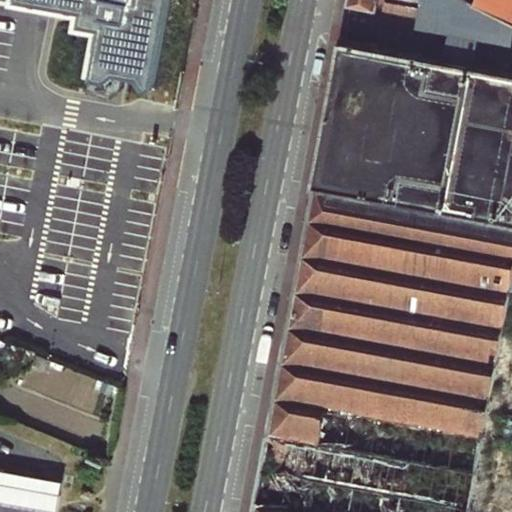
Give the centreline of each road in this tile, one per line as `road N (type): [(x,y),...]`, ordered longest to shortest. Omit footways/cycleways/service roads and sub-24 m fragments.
road 1 (primary): [(247,0),(150,511)]
road 2 (primary): [(205,511),(302,0)]
